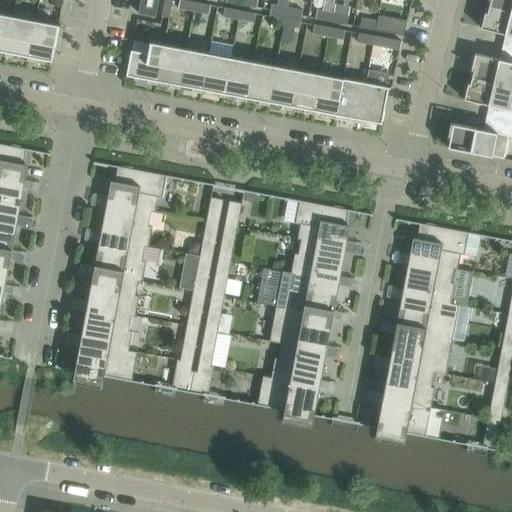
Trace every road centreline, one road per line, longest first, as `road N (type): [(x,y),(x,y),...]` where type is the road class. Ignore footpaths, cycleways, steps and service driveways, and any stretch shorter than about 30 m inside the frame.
road 1 (residential): [(396,171),(80,111)]
road 2 (residential): [(35,365),(80,111)]
road 3 (residential): [(396,171),(351,409)]
road 4 (residential): [(238,511),(13,468)]
road 5 (residential): [(409,174),(450,0)]
